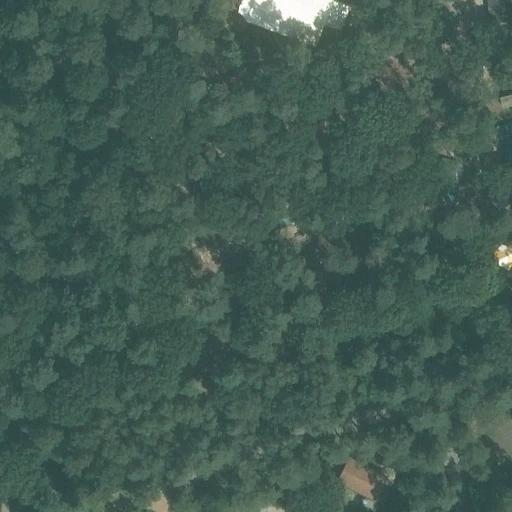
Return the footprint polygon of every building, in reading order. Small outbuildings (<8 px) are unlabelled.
[(253,0),(246,20),(316,46),(325,23),(341,28),(349,5),(336,0),(253,0)] [(511,0),(486,0),(488,20),(511,18),(511,0)] [(507,106),(511,104),(511,92),(499,96),(502,107),(507,106)] [(511,417),(503,408),(483,429),(511,458),(511,417)] [(350,455),(336,481),(374,501),(387,475),(350,455)]
